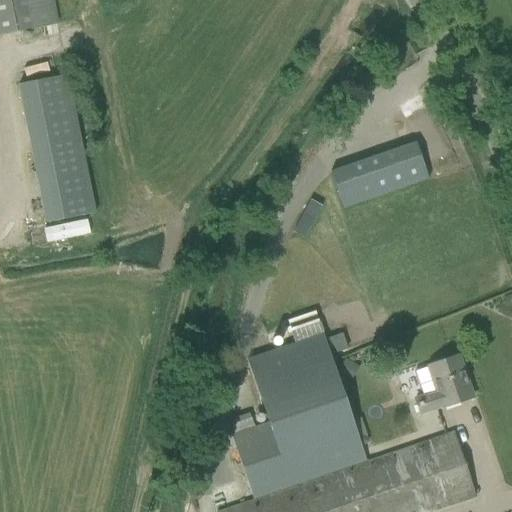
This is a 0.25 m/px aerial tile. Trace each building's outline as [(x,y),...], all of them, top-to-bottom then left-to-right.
[(0,0),(0,37),(56,26),(51,0),(0,0)] [(17,85),(45,224),(95,214),(67,75),(17,85)] [(342,209),(427,180),(414,143),(330,172),(342,209)] [(309,200),(291,232),(303,239),(320,207),(309,200)] [(366,463),(314,312),(287,321),(294,344),(245,360),(267,423),(230,435),(253,501),(366,463)] [(414,400),(419,415),(441,407),(441,408),(472,398),(457,357),(413,372),(423,397),(414,400)] [(350,381),(357,368),(345,361),(338,373),(350,381)] [(432,511),(467,501),(474,498),(452,433),(366,463),(253,501),(220,511),(432,511)]
